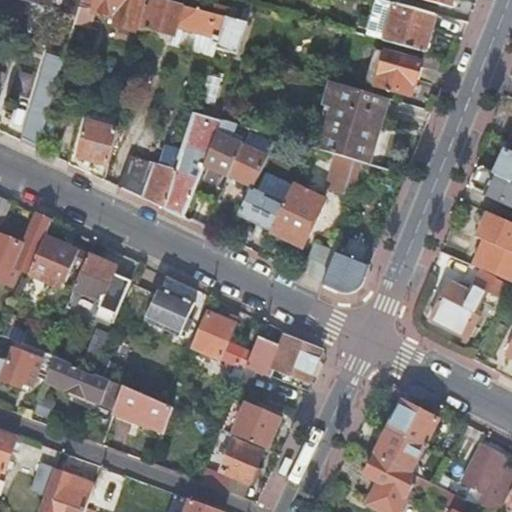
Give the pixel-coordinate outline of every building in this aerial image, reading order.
[(81,0),(23,0),(47,6),(49,0),(64,0),(61,14),(76,18),(81,0)] [(97,0),(94,13),(118,19),(115,26),(135,32),(136,31),(145,33),(146,32),(152,10),(142,7),(143,0),(97,0)] [(152,10),(146,32),(174,40),(177,31),(213,41),(211,47),(216,48),(215,52),(216,52),(238,58),(248,25),(228,20),(230,11),(216,7),(213,16),(154,0),(152,10)] [(384,44),(395,5),(378,0),(377,0),(367,39),(384,44)] [(416,0),(453,10),(455,0),(416,0)] [(228,20),(248,25),(254,8),(233,2),(230,11),(228,20)] [(436,16),(395,5),(384,44),(425,55),(436,16)] [(174,40),(171,48),(214,59),(216,52),(215,52),(216,48),(211,47),(213,41),(177,31),(174,40)] [(422,65),(374,52),(364,85),(410,98),(413,86),(416,87),(422,65)] [(37,150),(62,64),(59,57),(46,54),(21,143),(37,150)] [(386,100),(331,83),(324,105),(332,107),(319,151),(337,157),(353,162),(361,164),(369,136),(376,137),(386,100)] [(222,124),(225,114),(198,106),(195,116),(222,124)] [(222,124),(195,116),(194,115),(181,153),(167,150),(162,168),(162,169),(176,173),(164,211),(172,215),(183,220),(204,168),(222,124)] [(238,128),(222,124),(204,168),(229,180),(244,148),(230,142),(238,128)] [(77,157),(108,167),(118,133),(86,125),(77,157)] [(253,132),(238,128),(230,142),(244,148),(253,132)] [(253,132),(244,148),(267,159),(276,139),(253,132)] [(369,136),(361,164),(367,166),(376,137),(369,136)] [(511,148),(506,146),(501,143),(498,149),(506,153),(494,177),(511,184),(511,148)] [(252,189),(267,159),(244,148),(229,180),(251,190),(252,189)] [(176,173),(162,169),(162,168),(129,157),(118,189),(134,197),(164,211),(176,173)] [(337,157),(327,191),(344,196),(353,162),(337,157)] [(511,184),(494,177),(480,170),(472,187),(473,189),(485,196),(484,197),(511,210),(511,184)] [(324,202),(294,188),(285,206),(271,234),(302,249),(324,202)] [(271,234),(285,206),(252,189),(251,190),(238,219),(271,234)] [(13,204),(0,197),(0,228),(2,228),(13,204)] [(46,238),(53,223),(38,216),(24,247),(0,235),(0,282),(14,289),(21,272),(30,276),(46,238)] [(510,268),(511,263),(511,226),(489,217),(478,241),(480,242),(474,253),(510,268)] [(85,268),(90,256),(46,238),(30,276),(64,290),(75,264),(85,268)] [(302,277),(323,286),(333,254),(313,245),(302,277)] [(362,284),(369,268),(333,254),(323,286),(340,294),(344,295),(347,295),(352,293),(356,291),(360,288),(362,284)] [(117,268),(90,256),(85,268),(74,293),(102,305),(115,275),(117,268)] [(501,305),(508,289),(480,274),(468,295),(449,285),(430,322),(464,340),(486,298),(501,305)] [(132,282),(115,275),(102,305),(95,320),(113,327),(122,307),(132,282)] [(159,295),(132,282),(122,307),(147,319),(159,295)] [(159,295),(147,319),(146,322),(180,338),(184,330),(189,332),(193,324),(188,322),(196,305),(162,288),(159,295)] [(237,326),(208,314),(194,348),(239,368),(246,352),(228,344),(237,326)] [(99,363),(110,332),(98,328),(87,358),(99,363)] [(23,345),(47,354),(51,344),(27,335),(23,345)] [(322,355),(324,350),(286,337),(282,347),(260,337),(247,368),(272,378),(275,371),(311,385),(322,355)] [(14,350),(17,343),(11,341),(8,347),(13,349),(14,350)] [(43,390),(45,384),(54,357),(47,354),(23,345),(17,343),(14,350),(43,361),(34,387),(43,390)] [(32,389),(34,387),(43,361),(14,350),(13,349),(8,363),(0,360),(0,377),(2,378),(0,382),(21,390),(23,386),(32,389)] [(45,384),(115,412),(124,388),(95,375),(93,379),(70,369),(72,365),(54,357),(45,384)] [(165,432),(173,409),(166,406),(124,388),(115,412),(114,414),(165,432)] [(40,397),(34,414),(46,418),(52,401),(40,397)] [(233,436),(268,450),(283,419),(248,403),(233,436)] [(389,430),(426,450),(440,421),(404,403),(389,430)] [(19,437),(0,430),(0,478),(2,474),(5,475),(19,437)] [(412,475),(426,450),(389,430),(376,455),(412,475)] [(231,477),(251,485),(264,454),(235,441),(221,473),(231,477)] [(479,509),(480,510),(484,511),(503,511),(511,494),(511,473),(508,472),(511,465),(511,464),(505,460),(506,459),(482,447),(463,484),(486,496),(479,509)] [(419,478),(412,475),(376,455),(375,456),(364,477),(379,485),(368,506),(380,511),(401,511),(415,486),(419,478)] [(54,472),(55,469),(41,464),(30,492),(45,497),(54,472)] [(205,470),(200,483),(225,492),(230,479),(205,470)] [(95,486),(54,472),(45,497),(40,511),(85,511),(87,508),(95,486)] [(225,492),(245,499),(251,485),(231,477),(230,479),(225,492)] [(452,495),(437,487),(419,478),(415,486),(447,505),(452,495)] [(463,511),(467,503),(452,495),(447,505),(444,511),(463,511)] [(222,511),(191,500),(186,511),(222,511)]
